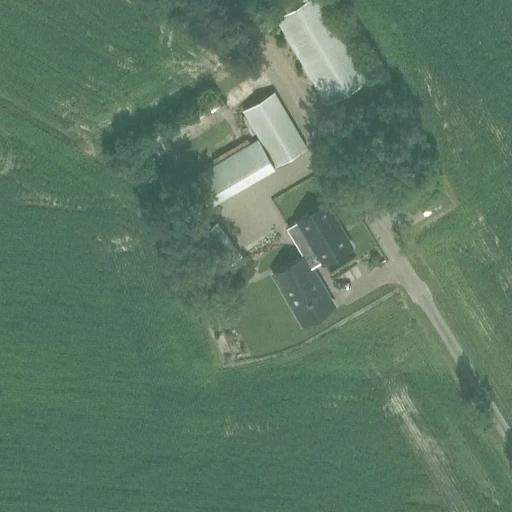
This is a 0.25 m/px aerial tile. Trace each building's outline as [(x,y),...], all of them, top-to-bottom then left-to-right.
[(327,104),(369,80),(321,0),(307,0),(276,18),(327,104)] [(214,202),(276,166),(307,148),(274,93),(243,111),(259,139),(198,175),(214,202)] [(354,144),(378,129),(368,114),(345,129),(354,144)] [(326,295),(321,286),(311,268),(319,263),(320,264),(361,240),(354,229),(359,227),(348,208),(344,211),(326,181),(285,204),(313,253),(305,258),(304,256),(276,273),(282,283),(279,284),(303,324),(330,308),(323,297),(326,295)] [(219,272),(241,256),(217,223),(195,239),(219,272)]
